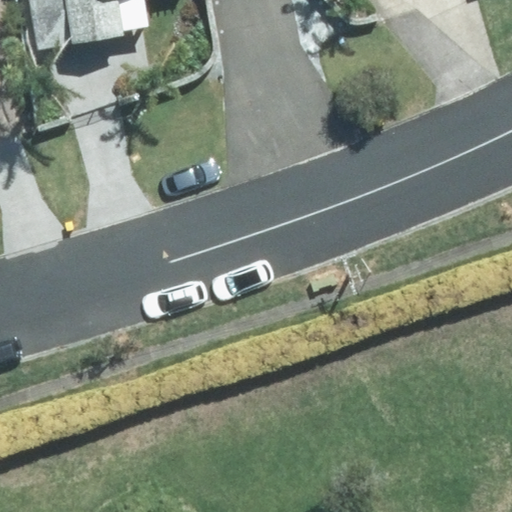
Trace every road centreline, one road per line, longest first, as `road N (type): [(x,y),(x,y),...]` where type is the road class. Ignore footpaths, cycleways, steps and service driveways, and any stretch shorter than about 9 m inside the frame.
road 1 (residential): [(0,318),(290,221)]
road 2 (residential): [(290,221),(511,128)]
road 3 (residential): [(248,0),(290,221)]
